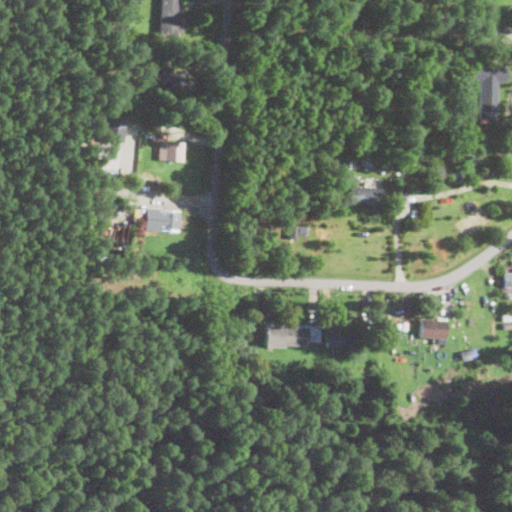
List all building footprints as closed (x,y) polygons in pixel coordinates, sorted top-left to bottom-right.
[(178,0),(176,31),(176,37),(158,36),(160,0),(178,0)] [(504,64),(503,82),(497,81),(495,118),(478,118),(480,89),(475,89),(476,81),(465,80),(466,64),(479,65),(480,62),(504,64)] [(172,67),(172,72),(188,73),(186,92),(159,90),(160,84),(151,83),(152,70),(162,71),(162,66),(172,67)] [(120,142),(98,139),(101,119),(122,122),(120,142)] [(181,150),(181,160),(157,159),(157,140),(182,140),(181,150)] [(442,164),(442,172),(429,172),(430,164),(442,164)] [(336,165),(336,175),(327,175),(327,171),(322,171),(322,165),(336,165)] [(382,191),(381,205),(374,205),(373,208),(366,208),(366,204),(349,203),(350,187),(382,188),(382,191)] [(108,197),(107,204),(94,202),(95,195),(108,197)] [(146,208),(143,221),(134,219),(137,206),(146,208)] [(176,228),(176,229),(159,229),(160,209),(177,210),(176,228)] [(288,235),(304,238),(306,225),(290,223),(288,235)] [(511,286),(502,287),(501,272),(511,272),(511,286)] [(445,337),(445,338),(419,337),(420,318),(446,319),(445,337)] [(399,322),(397,335),(387,333),(389,320),(399,322)] [(284,326),(296,327),(297,324),(320,325),(319,342),(307,341),(307,346),(282,345),(282,347),(263,346),(264,323),(284,324),(284,326)] [(361,332),(361,348),(325,347),(326,332),(347,333),(347,328),(361,329),(361,332)] [(460,361),(458,352),(473,348),(475,358),(460,361)] [(287,378),(286,383),(275,380),(279,365),(290,368),(287,378)]
